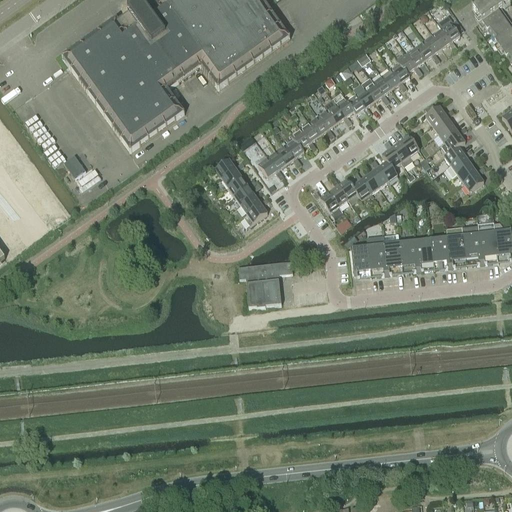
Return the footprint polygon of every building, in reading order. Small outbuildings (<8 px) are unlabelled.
[(62,60),(130,156),(185,117),(168,93),(201,70),(218,93),(290,42),(260,0),(151,0),(142,7),(132,7),(132,8),(131,8),(128,17),(118,24),(116,21),(62,60)] [(511,0),(486,0),(471,11),(511,67),(511,32),(498,13),(511,3),(511,0)] [(456,23),(451,27),(456,34),(461,31),(456,23)] [(450,25),(440,32),(451,46),(452,45),(460,39),(450,25)] [(440,32),(432,38),(442,52),(449,47),(451,51),(455,48),(452,45),(451,46),(440,32)] [(432,38),(423,45),(433,59),(435,57),(442,52),(432,38)] [(423,45),(414,51),(424,65),(431,60),(434,63),(437,61),(435,57),(433,59),(423,45)] [(414,51),(405,57),(415,71),(417,70),(424,65),(414,51)] [(366,57),(357,63),(358,64),(361,68),(369,62),(366,58),(366,57)] [(415,71),(405,57),(396,64),(398,67),(399,67),(407,78),(407,77),(414,73),(416,76),(420,73),(417,70),(415,71)] [(398,67),(390,73),(400,87),(402,86),(409,80),(407,77),(407,78),(399,67),(398,67)] [(401,92),(404,89),(402,86),(400,87),(390,73),(381,79),(391,93),(398,88),(401,92)] [(381,79),(372,86),(382,100),(384,98),(391,93),(381,79)] [(372,86),(364,92),(374,106),(381,101),(383,104),(387,102),(384,98),(382,100),(372,86)] [(365,112),(367,111),(374,106),(364,92),(355,98),(365,112)] [(355,98),(347,104),(346,104),(354,115),(353,115),(356,119),(363,113),(366,117),(369,114),(367,111),(365,112),(355,98)] [(344,101),(335,107),(345,121),(347,120),(353,115),(354,115),(346,104),(347,104),(344,101)] [(349,124),(347,120),(345,121),(335,107),(326,114),(336,128),(343,123),(346,126),(349,124)] [(425,113),(428,118),(436,113),(432,108),(425,113)] [(425,120),(432,129),(446,120),(445,118),(439,110),(436,113),(428,118),(425,120)] [(326,114),(317,120),(327,134),(329,133),(336,128),(326,114)] [(447,121),(451,119),(448,115),(445,118),(446,120),(432,129),(438,138),(452,128),(447,121)] [(511,135),(511,134),(511,116),(511,115),(502,121),(511,135)] [(317,120),(309,126),(319,140),(326,135),(328,139),(332,136),(329,133),(327,134),(317,120)] [(0,121),(0,161),(1,160),(50,228),(68,216),(0,121)] [(310,147),(312,145),(319,140),(309,126),(300,133),(310,147)] [(457,135),(452,128),(438,138),(444,147),(458,137),(457,135)] [(291,139),(293,142),(301,153),(302,152),(308,148),(311,151),(314,149),(312,145),(310,147),(300,133),(291,139)] [(444,147),(450,155),(451,156),(458,151),(465,146),(460,139),(463,136),(461,133),(457,135),(458,137),(444,147)] [(409,140),(400,146),(410,160),(419,154),(409,140)] [(293,142),(285,148),(295,162),(296,161),(304,156),(302,152),(301,153),(293,142)] [(245,144),(238,149),(242,155),(249,150),(245,145),(245,144)] [(387,151),(389,154),(391,153),(401,167),(410,160),(400,146),(393,151),(390,148),(387,151)] [(299,165),(296,161),(295,162),(285,148),(276,155),(286,169),(293,164),(295,167),(299,165)] [(444,160),(450,169),(464,159),(463,158),(458,151),(451,156),(450,155),(444,160)] [(382,159),(386,166),(387,166),(392,173),(393,173),(401,167),(391,153),(389,154),(382,159)] [(276,155),(267,161),(277,175),(279,174),(286,169),(276,155)] [(467,155),(463,158),(464,159),(450,169),(457,178),(471,168),(466,161),(469,159),(467,155)] [(64,166),(75,182),(86,174),(74,159),(64,166)] [(275,176),(278,180),(281,177),(279,174),(277,175),(267,161),(258,168),(268,182),(275,176)] [(215,173),(222,183),(236,173),(234,171),(229,163),(215,173)] [(397,179),(393,173),(392,173),(387,166),(386,166),(380,171),(377,167),(374,170),(376,173),(378,172),(388,186),(397,179)] [(222,183),(228,191),(242,181),(237,174),(240,172),(238,168),(234,171),(236,173),(222,183)] [(476,175),(471,168),(457,178),(463,187),(477,177),(476,175)] [(379,192),(388,186),(378,172),(376,173),(369,178),(379,192)] [(479,173),(476,175),(477,177),(463,187),(470,196),(484,186),(478,179),(482,176),(479,173)] [(356,182),(359,186),(360,184),(370,198),(372,197),(379,192),(369,178),(362,183),(360,180),(356,182)] [(247,188),(242,181),(228,191),(234,200),(248,190),(247,188)] [(348,204),(356,198),(357,198),(352,191),(352,190),(347,184),(340,189),(337,186),(334,188),(336,192),(338,190),(348,204)] [(359,186),(352,190),(352,191),(357,198),(356,198),(361,205),(369,199),(370,198),(360,184),(359,186)] [(250,186),(247,188),(248,190),(234,200),(240,209),(254,199),(249,192),(253,190),(250,186)] [(338,190),(336,192),(329,197),(339,211),(348,204),(338,190)] [(330,217),(339,211),(329,197),(320,203),(330,217)] [(259,206),(254,199),(240,209),(247,218),(261,208),(259,206)] [(263,204),(259,206),(261,208),(247,218),(253,227),(267,217),(262,210),(265,207),(263,204)] [(0,254),(5,261),(24,247),(0,213),(0,254)] [(351,229),(350,227),(347,222),(336,230),(341,236),(346,233),(351,229)] [(494,227),(498,264),(504,263),(504,262),(511,260),(511,242),(511,233),(506,234),(500,226),(494,227)] [(498,264),(494,227),(478,229),(482,268),(492,266),(492,265),(498,264)] [(482,268),(478,229),(462,231),(466,269),(482,268)] [(450,271),(466,269),(462,231),(446,233),(447,240),(450,271)] [(382,240),(387,278),(403,277),(399,246),(398,238),(382,240)] [(367,250),(371,278),(377,278),(377,280),(387,278),(382,240),(367,242),(367,250)] [(431,242),(435,273),(450,271),(447,240),(431,242)] [(415,244),(419,275),(435,273),(431,242),(415,244)] [(399,246),(403,277),(419,275),(415,244),(399,246)] [(371,278),(367,250),(351,251),(354,279),(364,278),(364,279),(371,278)] [(245,282),(249,312),(257,311),(257,312),(265,311),(265,310),(281,308),(279,284),(277,284),(277,279),(292,277),(291,266),(238,271),(239,283),(245,282)]
